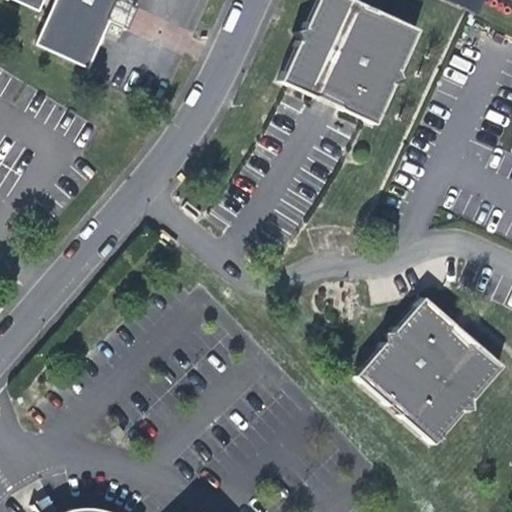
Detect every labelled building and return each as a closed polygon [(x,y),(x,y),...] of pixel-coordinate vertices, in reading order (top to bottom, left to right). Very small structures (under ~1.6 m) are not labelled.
[(84,60),(107,11),(103,10),(107,0),(27,0),(36,4),(37,0),(48,0),(32,36),(84,60)] [(133,0),(107,0),(103,10),(107,11),(125,19),(133,0)] [(315,95),(371,120),(389,80),(401,77),(395,67),(414,24),(361,0),(310,0),(300,23),(291,27),(294,35),(276,77),(315,95)] [(465,403),(473,402),(472,394),(505,358),(463,321),(425,288),(394,324),(385,323),(386,332),(355,368),(433,437),(465,403)] [(29,499),(36,511),(44,511),(54,506),(46,489),(29,499)] [(54,506),(44,511),(195,511),(191,508),(186,511),(115,511),(107,507),(100,505),(93,503),(78,501),(68,502),(60,504),(54,506)]
